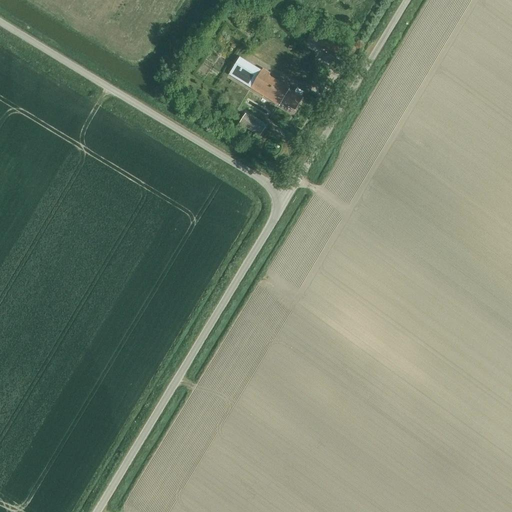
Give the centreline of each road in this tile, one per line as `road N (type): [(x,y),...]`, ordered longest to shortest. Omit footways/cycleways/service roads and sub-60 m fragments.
road 1 (unclassified): [(95,511),(288,195)]
road 2 (unclassified): [(288,195),(0,21)]
road 3 (unclassified): [(288,195),(406,0)]
